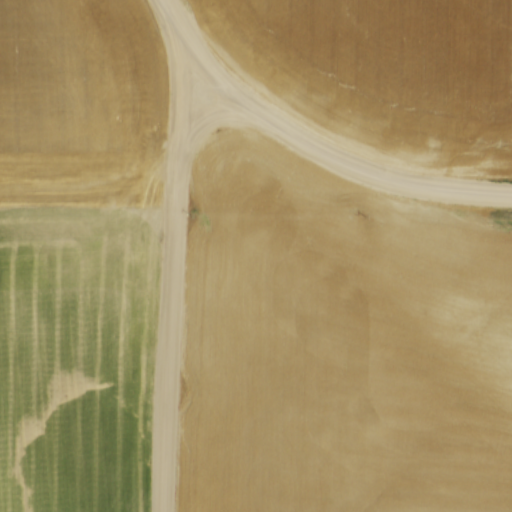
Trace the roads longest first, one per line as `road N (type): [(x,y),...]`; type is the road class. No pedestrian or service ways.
road 1 (tertiary): [(176,25),(184,83),(165,511)]
road 2 (tertiary): [(511,193),(385,177),(246,116),(208,121),(182,148)]
road 3 (tertiary): [(273,123),(212,71),(162,0)]
